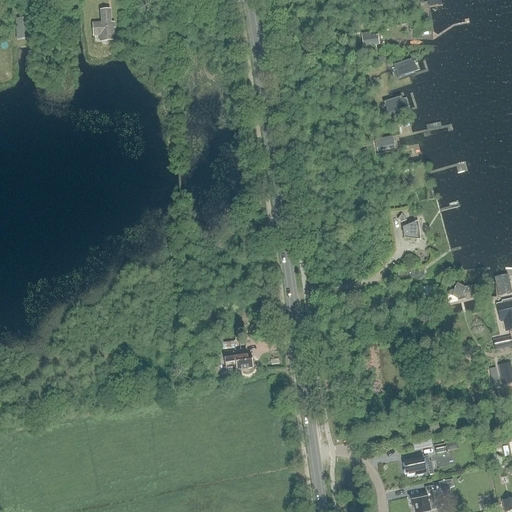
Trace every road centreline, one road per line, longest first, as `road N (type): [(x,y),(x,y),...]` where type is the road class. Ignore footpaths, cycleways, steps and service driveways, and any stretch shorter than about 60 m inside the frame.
road 1 (secondary): [(315,454),(249,0)]
road 2 (unclassified): [(511,414),(345,448)]
